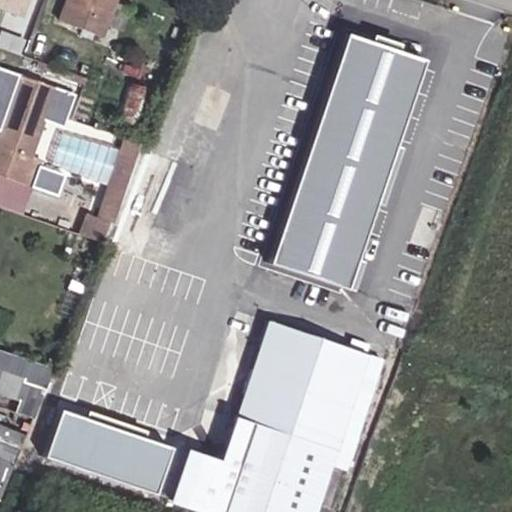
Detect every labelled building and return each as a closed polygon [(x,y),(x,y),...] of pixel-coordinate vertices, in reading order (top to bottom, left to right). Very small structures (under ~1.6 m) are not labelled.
[(0,0),(0,3),(8,6),(0,35),(0,42),(10,45),(17,18),(29,21),(34,0),(0,0)] [(77,0),(69,20),(108,35),(122,0),(77,0)] [(36,155),(50,118),(61,89),(26,76),(12,114),(2,142),(0,146),(0,173),(39,189),(50,159),(36,155)] [(126,122),(143,128),(157,88),(139,82),(126,122)] [(50,118),(66,124),(76,94),(61,89),(50,118)] [(0,141),(2,142),(12,114),(0,110),(0,141)] [(128,163),(139,167),(147,146),(136,141),(128,163)] [(122,211),(124,206),(139,167),(128,163),(110,206),(122,211)] [(87,236),(110,245),(122,211),(110,206),(102,223),(93,220),(87,236)] [(234,486),(200,474),(187,511),(331,511),(332,508),(343,511),(349,511),(397,369),(381,363),(378,374),(281,342),(234,486)] [(34,370),(0,356),(0,391),(11,396),(7,406),(19,410),(34,370)] [(0,468),(14,431),(0,426),(0,468)]
